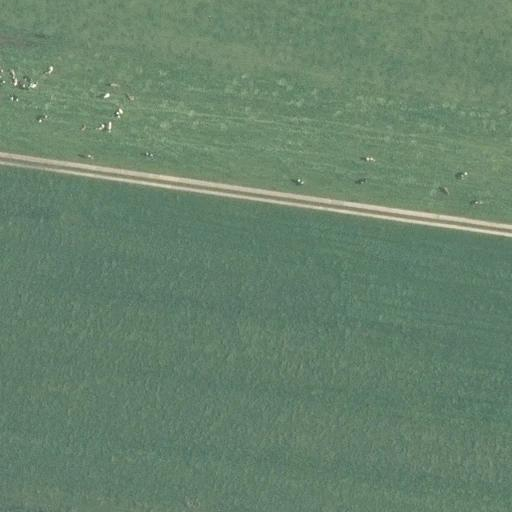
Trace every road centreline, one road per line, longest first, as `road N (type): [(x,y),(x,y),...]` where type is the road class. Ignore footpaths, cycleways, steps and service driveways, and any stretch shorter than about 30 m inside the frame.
road 1 (track): [(511,299),(0,105)]
road 2 (track): [(0,410),(511,406)]
